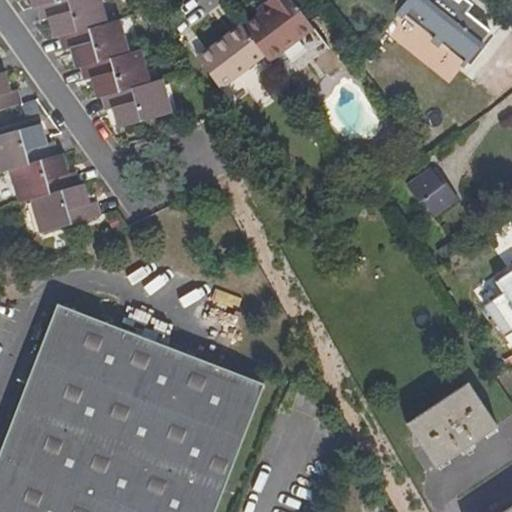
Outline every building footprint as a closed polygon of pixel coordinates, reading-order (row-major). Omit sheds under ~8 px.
[(37,0),(40,6),(43,19),(50,17),(55,16),(61,36),(65,49),(72,47),(76,46),(82,66),(86,79),(93,78),(98,77),(103,96),(107,109),(114,108),(119,107),(124,126),(172,113),(163,79),(151,83),(142,49),(130,53),(121,19),(109,22),(102,0),(37,0)] [(248,21),(274,55),(311,28),(289,0),(268,0),(265,3),(268,6),(248,21)] [(421,27),(468,63),(490,33),(466,14),(472,6),(464,0),(459,0),(457,3),(454,0),(405,0),(409,2),(406,7),(425,22),(421,27)] [(55,16),(50,17),(55,37),(61,36),(55,16)] [(266,61),(274,55),(248,21),(241,27),(262,55),(266,61)] [(224,37),(247,68),(262,55),(241,27),(239,25),(224,37)] [(210,56),(200,63),(219,88),(247,68),(224,37),(207,51),(210,56)] [(77,67),(82,66),(76,46),(72,47),(77,67)] [(210,56),(207,51),(197,58),(200,63),(210,56)] [(266,61),(262,55),(247,68),(251,73),(266,61)] [(259,84),(274,72),(266,61),(251,73),(259,84)] [(247,68),(219,88),(231,104),(259,84),(251,73),(247,68)] [(0,72),(5,90),(10,89),(5,71),(0,72)] [(0,108),(22,103),(18,87),(10,89),(5,90),(0,72),(0,108)] [(98,97),(103,96),(98,77),(93,78),(98,97)] [(119,127),(124,126),(119,107),(114,108),(119,127)] [(41,122),(37,123),(42,143),(47,142),(41,122)] [(64,172),(58,155),(55,140),(47,142),(42,143),(37,123),(0,133),(0,170),(10,168),(20,201),(31,197),(41,231),(100,213),(96,199),(90,200),(85,202),(80,184),(75,170),(69,171),(64,172)] [(64,172),(69,171),(63,154),(58,155),(64,172)] [(441,184),(432,172),(430,168),(404,186),(418,203),(421,202),(432,216),(456,198),(445,181),(441,184)] [(435,169),(432,172),(441,184),(445,181),(435,169)] [(84,183),(80,184),(85,202),(90,200),(84,183)] [(511,271),(496,282),(503,293),(484,307),(505,338),(511,333),(511,334),(511,271)] [(0,511),(1,511),(80,309),(64,303),(0,467),(0,511)] [(55,511),(65,487),(127,511),(219,511),(237,468),(270,379),(80,309),(1,511),(55,511)] [(437,469),(498,428),(471,385),(408,424),(437,469)] [(127,511),(65,487),(55,511),(127,511)]
